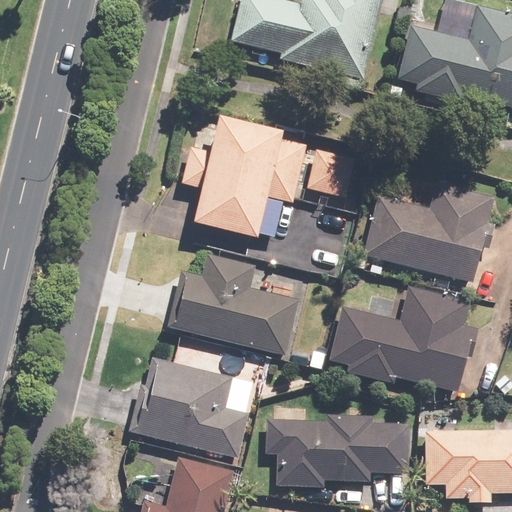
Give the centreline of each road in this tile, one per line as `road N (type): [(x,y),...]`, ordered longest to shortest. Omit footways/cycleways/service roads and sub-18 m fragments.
road 1 (residential): [(36,511),(157,0)]
road 2 (primary): [(66,0),(0,277)]
